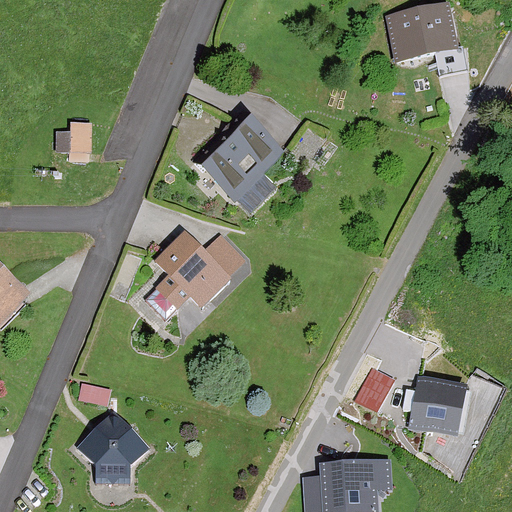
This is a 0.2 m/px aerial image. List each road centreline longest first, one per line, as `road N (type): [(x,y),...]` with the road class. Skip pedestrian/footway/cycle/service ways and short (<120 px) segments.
road 1 (residential): [(511,55),(268,511)]
road 2 (residential): [(116,222),(0,500)]
road 3 (residential): [(211,0),(116,222)]
